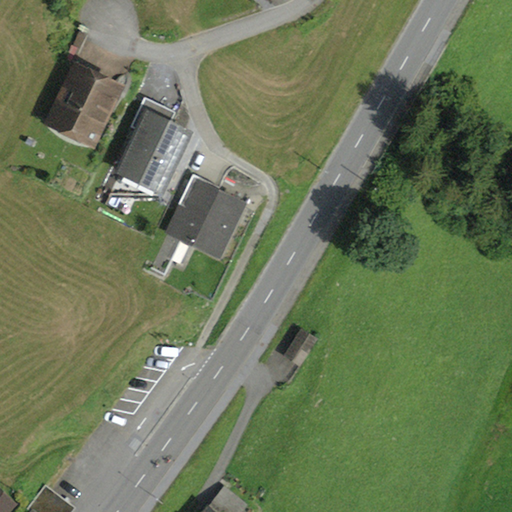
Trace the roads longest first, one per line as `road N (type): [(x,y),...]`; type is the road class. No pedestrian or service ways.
road 1 (primary): [(441,0),(235,347),(115,511)]
road 2 (residential): [(309,0),(187,47),(159,51),(105,37)]
road 3 (track): [(0,463),(19,465),(64,441),(127,453)]
